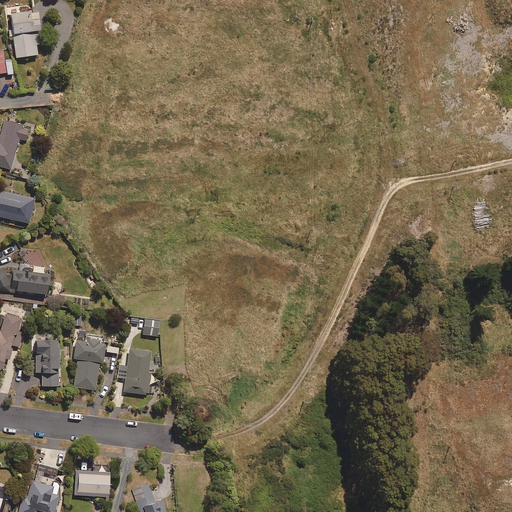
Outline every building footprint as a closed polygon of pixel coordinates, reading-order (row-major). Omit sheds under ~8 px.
[(9,14),(12,36),(14,59),(38,57),(37,46),(42,46),(41,33),(38,11),(9,14)] [(10,59),(3,60),(2,51),(0,51),(0,74),(12,74),(10,59)] [(27,130),(22,129),(23,127),(3,121),(0,131),(0,167),(9,170),(17,142),(23,143),(27,130)] [(34,199),(0,191),(0,217),(28,224),(34,199)] [(45,287),(48,287),(50,268),(18,264),(17,271),(13,271),(12,276),(4,276),(0,269),(0,268),(0,288),(10,284),(10,293),(20,295),(20,293),(44,296),(45,287)] [(20,319),(0,315),(0,369),(2,367),(3,360),(9,361),(11,350),(9,349),(11,335),(17,336),(20,319)] [(157,337),(158,320),(144,319),(142,335),(157,337)] [(41,374),(41,387),(59,387),(57,337),(31,338),(32,357),(33,357),(34,375),(41,374)] [(74,341),(72,360),(76,361),(73,388),(95,391),(99,364),(101,364),(104,345),(98,344),(98,341),(85,339),(85,342),(74,341)] [(117,378),(125,379),(123,392),(147,396),(150,373),(147,373),(150,353),(129,350),(127,368),(119,367),(117,378)] [(37,463),(32,483),(27,482),(18,511),(52,511),(57,496),(55,495),(58,484),(53,483),(57,468),(37,463)] [(87,471),(74,471),(73,496),(106,498),(108,466),(88,464),(87,471)] [(155,503),(148,484),(132,490),(139,511),(165,511),(161,501),(155,503)]
